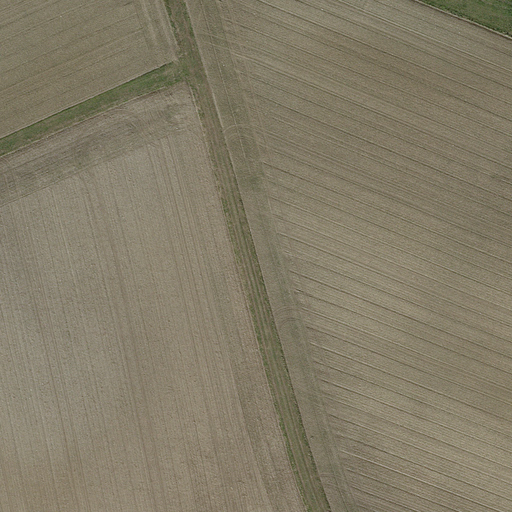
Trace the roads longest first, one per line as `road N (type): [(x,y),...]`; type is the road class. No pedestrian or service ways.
road 1 (track): [(175,0),(324,511)]
road 2 (track): [(0,149),(194,66)]
